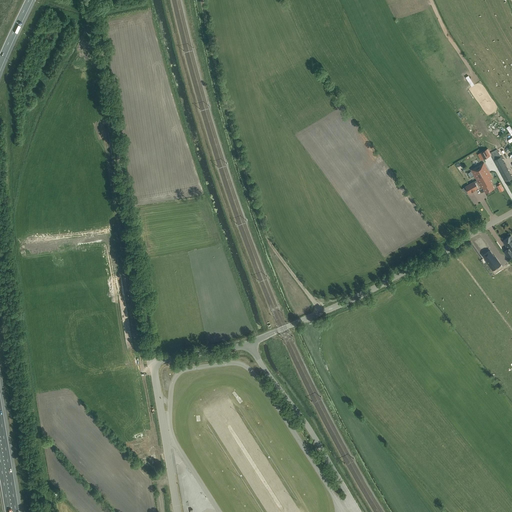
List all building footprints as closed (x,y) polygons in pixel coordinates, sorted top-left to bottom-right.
[(488,149),(481,152),(484,158),(491,154),(490,153),(488,149)] [(491,154),(506,181),(511,177),(497,150),(490,153),(491,154)] [(484,163),(471,170),(477,180),(490,173),(488,170),(487,170),(485,168),(486,167),(484,163)] [(492,177),(490,173),(477,180),(481,187),(482,187),(486,193),(494,188),(490,182),(491,181),(489,178),(492,177)] [(474,182),(465,186),(469,192),(469,193),(471,191),(475,189),(477,188),(475,183),(474,182)] [(511,237),(511,236),(503,241),(508,248),(507,248),(508,249),(504,252),(509,259),(511,256),(511,237)] [(490,250),(483,255),(487,261),(486,261),(493,270),(499,266),(497,263),(499,262),(496,258),(495,258),(494,256),(490,250)]
